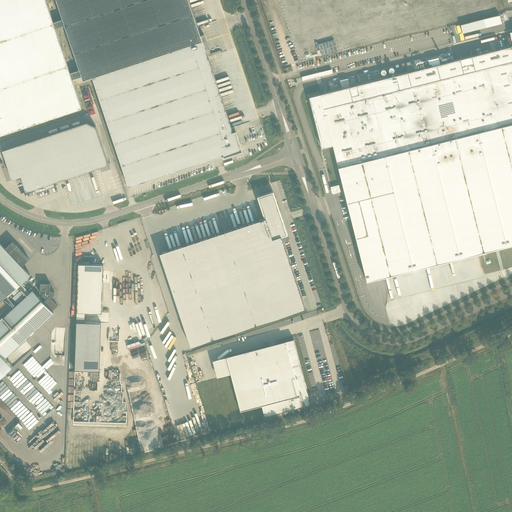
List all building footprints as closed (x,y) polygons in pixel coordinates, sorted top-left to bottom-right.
[(0,0),(0,134),(81,108),(72,79),(70,73),(56,29),(53,23),(45,0),(0,0)] [(204,34),(200,35),(197,26),(198,26),(189,0),(56,0),(63,20),(53,23),(56,29),(65,26),(79,70),(70,73),(72,79),(81,76),(83,80),(92,77),(129,186),(223,155),(223,157),(242,150),(236,130),(233,131),(206,49),(208,48),(204,34)] [(310,56),(295,0),(272,0),(277,16),(289,62),(310,56)] [(461,33),(504,23),(502,15),(459,24),(461,33)] [(342,88),(309,97),(322,148),(333,145),(367,281),(511,244),(511,45),(350,86),(347,78),(340,80),(342,88)] [(96,126),(87,122),(2,150),(12,179),(21,176),(26,191),(35,188),(36,192),(36,193),(56,186),(55,186),(53,182),(108,164),(96,126)] [(159,252),(190,346),(305,308),(281,235),(286,234),(272,192),(258,197),(265,217),(159,252)] [(0,302),(7,295),(8,296),(30,275),(21,266),(29,259),(12,241),(5,248),(0,242),(0,302)] [(78,264),(75,370),(100,371),(101,323),(84,322),(85,312),(102,313),(103,265),(78,264)] [(18,304),(0,320),(0,353),(4,357),(53,313),(49,308),(50,307),(52,310),(57,305),(51,299),(54,292),(50,290),(50,283),(40,283),(40,293),(43,293),(42,296),(45,298),(42,301),(32,290),(26,296),(21,290),(12,298),(18,304)] [(294,339),(226,357),(240,411),(261,405),(264,417),(311,404),(294,339)] [(13,428),(22,439),(37,426),(36,403),(37,402),(39,401),(38,399),(35,399),(35,402),(31,402),(31,399),(29,399),(36,394),(34,393),(36,391),(31,381),(36,379),(43,388),(63,371),(41,345),(22,361),(27,372),(31,377),(26,379),(26,377),(13,377),(14,386),(9,387),(0,394),(0,397),(21,421),(13,428)]
